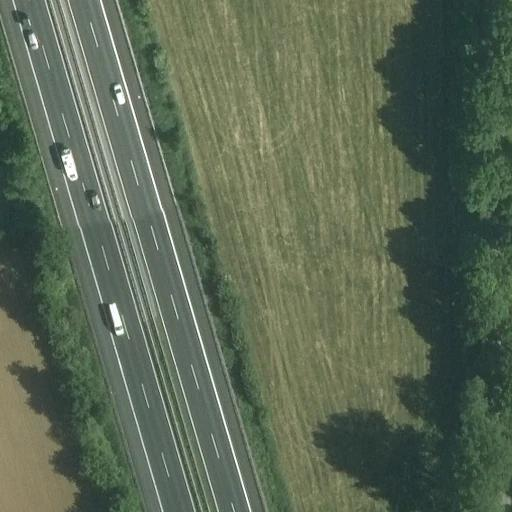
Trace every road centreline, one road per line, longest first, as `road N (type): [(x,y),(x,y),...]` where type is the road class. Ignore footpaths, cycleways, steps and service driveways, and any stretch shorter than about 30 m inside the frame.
road 1 (motorway): [(25,0),(174,511)]
road 2 (motorway): [(232,511),(84,0)]
road 3 (unclassified): [(511,511),(511,0)]
